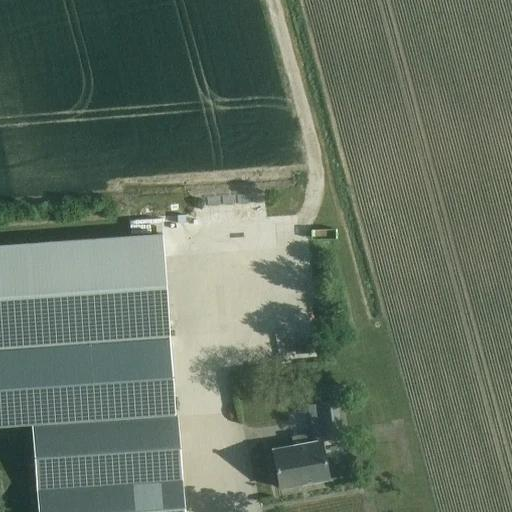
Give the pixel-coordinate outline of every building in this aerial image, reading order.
[(0,245),(0,425),(174,414),(162,234),(0,245)] [(335,400),(319,403),(327,442),(342,440),(335,400)] [(172,417),(26,427),(31,487),(177,476),(172,417)] [(320,440),(272,449),(279,488),(328,479),(320,440)] [(179,511),(177,476),(31,487),(32,511),(179,511)]
